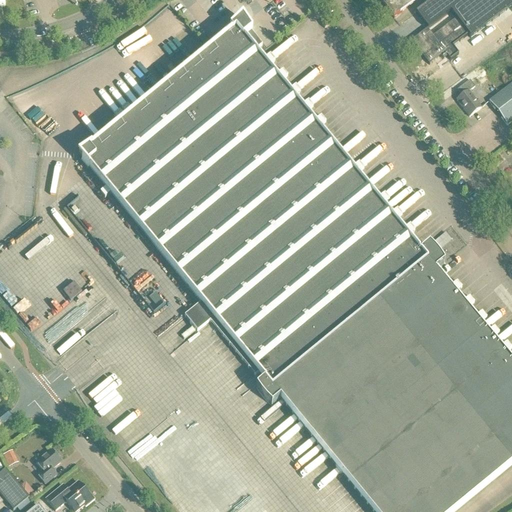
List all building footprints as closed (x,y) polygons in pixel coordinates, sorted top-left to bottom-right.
[(377,0),(393,20),(414,4),(411,0),(377,0)] [(459,43),(468,37),(470,40),(511,8),(511,0),(436,0),(416,16),(427,31),(450,14),(456,22),(433,39),(427,31),(411,43),(429,66),(444,55),(450,63),(458,56),(452,49),(459,43)] [(267,404),(271,408),(280,401),(371,511),(456,511),(511,466),(511,367),(435,274),(444,267),(441,262),(437,257),(433,252),(428,248),(420,255),(254,54),(262,47),(250,33),(251,32),(244,23),(239,23),(231,30),(233,33),(91,150),(89,149),(81,156),(80,161),(88,169),(89,169),(201,305),(184,319),(197,334),(210,324),(255,378),(259,375),(265,383),(256,390),(259,395),(263,400),(267,404)] [(475,89),(470,82),(457,92),(462,98),(456,102),(469,119),(481,110),(469,94),(475,89)] [(511,123),(511,85),(489,104),(507,128),(511,123)] [(393,196),(406,189),(404,184),(390,191),(393,196)] [(421,232),(423,236),(438,226),(435,222),(421,232)] [(32,245),(43,234),(36,228),(25,238),(32,245)] [(43,290),(64,274),(61,271),(40,286),(43,290)] [(147,300),(159,313),(168,304),(157,292),(147,300)] [(501,333),(511,323),(511,315),(499,301),(484,314),(501,333)] [(107,424),(112,430),(133,414),(123,401),(124,400),(106,377),(90,390),(96,397),(90,401),(103,418),(109,414),(114,419),(107,424)] [(61,464),(52,453),(36,466),(42,473),(37,478),(45,487),(57,478),(52,472),(61,464)] [(4,460),(8,470),(17,466),(14,459),(12,460),(11,457),(4,460)] [(29,501),(5,472),(0,476),(0,498),(11,511),(15,511),(17,510),(28,502),(29,501)] [(79,511),(84,508),(86,510),(95,502),(87,493),(86,494),(78,485),(67,494),(63,488),(46,502),(53,511),(57,511),(66,505),(72,511),(79,511)] [(251,511),(265,500),(261,496),(242,511),(251,511)] [(28,502),(17,510),(18,511),(24,511),(31,506),(28,502)]
